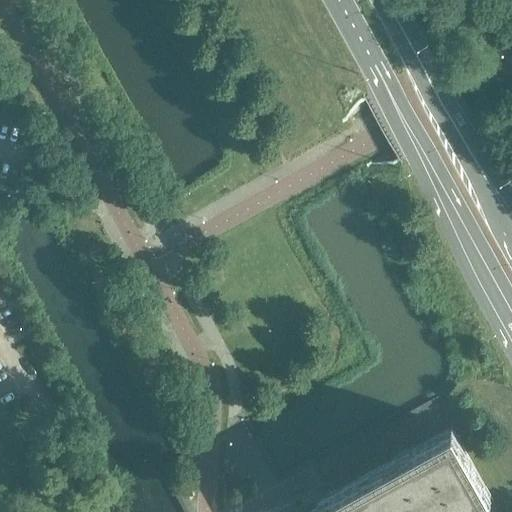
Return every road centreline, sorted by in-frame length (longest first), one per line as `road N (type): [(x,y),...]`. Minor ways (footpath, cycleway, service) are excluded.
road 1 (secondary): [(339,0),(511,314)]
road 2 (secondary): [(511,236),(384,0)]
road 3 (residential): [(262,511),(426,423)]
